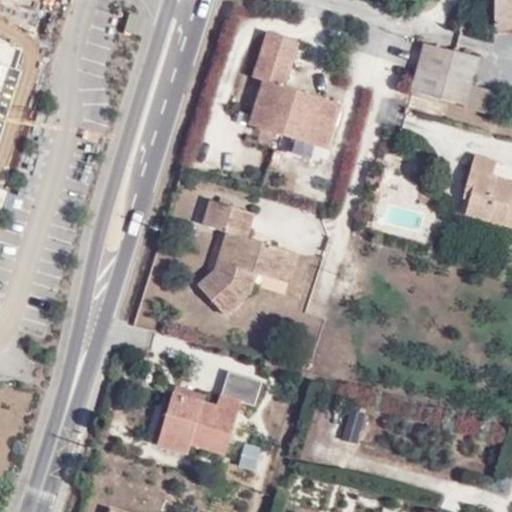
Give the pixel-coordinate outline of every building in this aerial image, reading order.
[(511,0),(494,0),(494,23),(511,22),(511,0)] [(255,127),(326,149),(341,103),(284,85),(297,42),(267,33),(253,78),(269,83),(255,127)] [(478,56),(423,41),(411,85),(466,100),(472,77),(478,56)] [(494,108),(500,84),(472,77),(466,100),(494,108)] [(495,162),(471,156),(464,185),(471,187),(466,207),(464,213),(511,225),(511,181),(491,176),(495,162)] [(464,185),(459,205),(466,207),(471,187),(464,185)] [(256,271),(289,280),(296,248),(246,234),(253,205),(208,194),(200,222),(221,227),(212,266),(198,282),(223,309),(253,284),(256,271)] [(244,397),(255,401),(262,378),(228,367),(218,400),(175,389),(159,441),(191,452),(193,443),(225,452),(244,397)] [(342,439),(360,442),(364,418),(346,415),(342,439)] [(256,472),(263,448),(245,443),(238,466),(256,472)]
